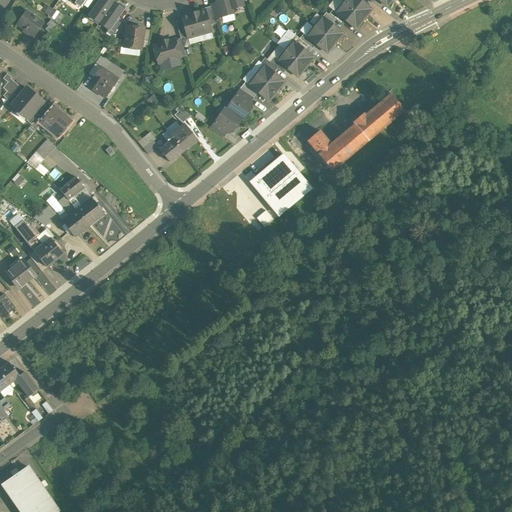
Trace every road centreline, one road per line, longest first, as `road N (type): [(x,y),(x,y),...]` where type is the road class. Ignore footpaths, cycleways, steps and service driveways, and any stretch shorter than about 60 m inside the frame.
road 1 (tertiary): [(178,208),(384,40),(464,0)]
road 2 (residential): [(0,48),(111,126),(178,208)]
road 3 (tertiary): [(0,350),(178,208)]
road 4 (track): [(511,123),(393,34)]
